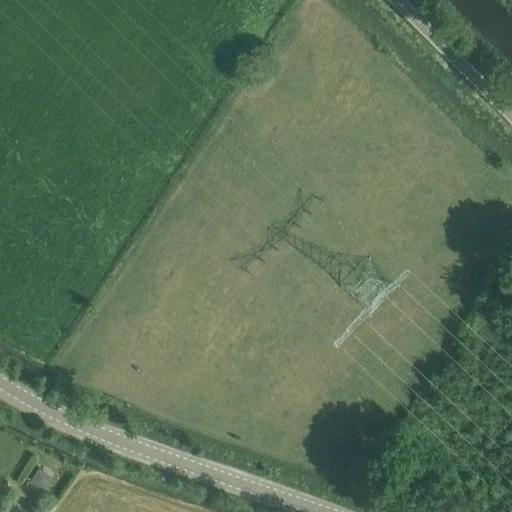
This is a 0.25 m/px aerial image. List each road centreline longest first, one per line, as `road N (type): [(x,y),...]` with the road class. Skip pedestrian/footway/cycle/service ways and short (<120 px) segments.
road 1 (tertiary): [(326,511),(95,434),(0,384)]
road 2 (unclassified): [(391,0),(511,120)]
